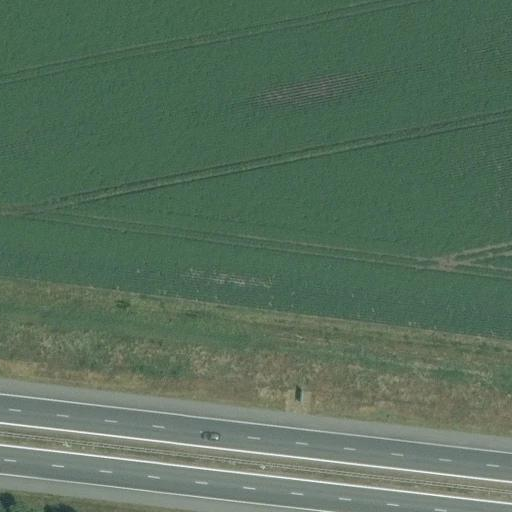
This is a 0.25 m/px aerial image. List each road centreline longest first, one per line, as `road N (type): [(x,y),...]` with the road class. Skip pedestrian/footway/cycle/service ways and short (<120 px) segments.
road 1 (motorway): [(511,468),(0,409)]
road 2 (motorway): [(0,465),(417,511)]
